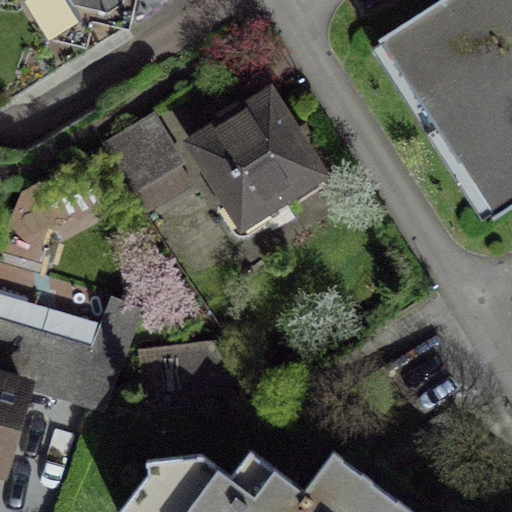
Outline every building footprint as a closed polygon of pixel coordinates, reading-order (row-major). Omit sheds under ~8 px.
[(126,33),(133,0),(60,0),(63,22),(126,33)] [(511,225),(511,0),(470,0),(382,57),(493,237),(511,225)] [(322,180),(274,107),(200,156),(249,229),(322,180)] [(213,193),(167,127),(112,158),(157,225),(213,193)] [(0,372),(35,382),(33,390),(101,413),(135,306),(101,295),(83,343),(0,319),(0,372)] [(35,382),(0,372),(0,474),(7,476),(33,390),(35,382)] [(231,473),(167,473),(138,511),(415,511),(362,471),(336,508),(277,467),(260,492),(231,473)]
